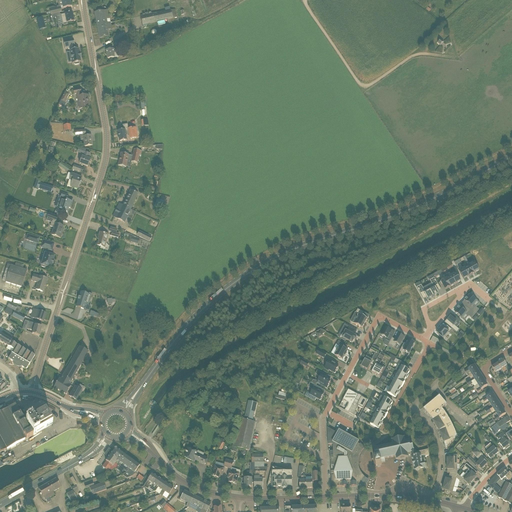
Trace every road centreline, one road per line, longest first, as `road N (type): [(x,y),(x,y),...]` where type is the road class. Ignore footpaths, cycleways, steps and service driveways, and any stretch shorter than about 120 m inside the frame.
road 1 (tertiary): [(57,309),(101,144),(78,0)]
road 2 (primary): [(227,288),(292,249),(404,212),(511,157)]
road 3 (track): [(304,0),(364,86),(417,54),(450,59)]
road 4 (residential): [(325,497),(324,418),(347,374)]
